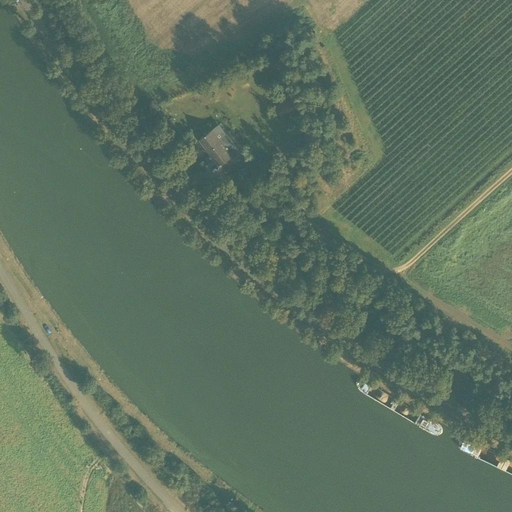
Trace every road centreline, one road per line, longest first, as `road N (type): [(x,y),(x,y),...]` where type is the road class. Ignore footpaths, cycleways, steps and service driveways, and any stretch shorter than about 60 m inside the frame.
road 1 (unclassified): [(511,442),(346,347),(172,195)]
road 2 (unclassified): [(511,172),(390,273),(330,242),(282,195),(250,183),(202,175),(172,195)]
road 3 (unclassified): [(179,511),(66,379),(0,270)]
road 4 (unclassified): [(172,195),(122,142),(22,0)]
